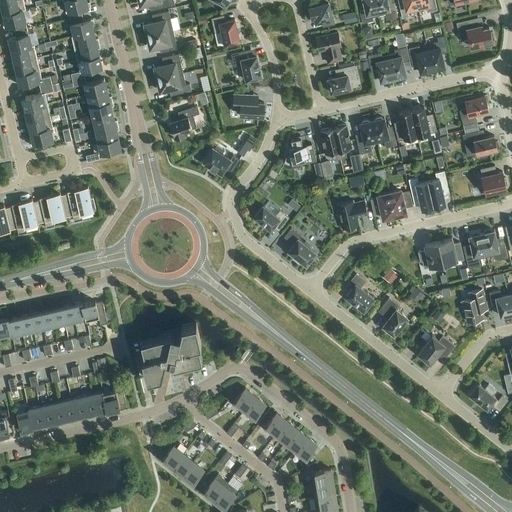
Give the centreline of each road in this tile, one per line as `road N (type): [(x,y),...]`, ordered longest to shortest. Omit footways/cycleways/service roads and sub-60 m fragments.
road 1 (residential): [(187,396),(231,369),(245,371),(332,438),(351,511)]
road 2 (residential): [(308,291),(349,242),(511,203)]
road 3 (residential): [(0,448),(151,413),(187,396)]
road 4 (residential): [(320,110),(502,71)]
road 5 (residential): [(308,291),(441,394)]
road 6 (tertiary): [(287,342),(409,439)]
road 7 (residential): [(187,396),(204,423),(269,475),(282,511)]
road 8 (residential): [(125,344),(0,374)]
road 9 (residential): [(24,183),(75,171),(69,148),(19,159)]
road 10 (residential): [(275,117),(272,61),(245,12),(252,0)]
road 11 (tertiary): [(511,508),(409,439)]
road 12 (unclassified): [(136,118),(108,0)]
road 13 (tertiary): [(185,278),(287,342)]
road 14 (unclassified): [(127,243),(13,281)]
road 15 (unclassified): [(13,281),(132,265)]
